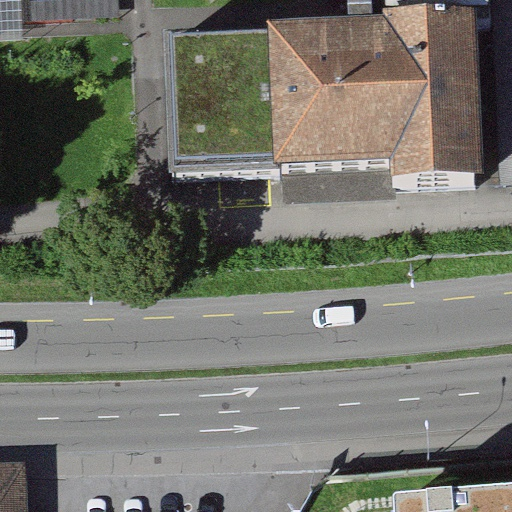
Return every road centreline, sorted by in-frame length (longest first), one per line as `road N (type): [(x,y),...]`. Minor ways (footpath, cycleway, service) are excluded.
road 1 (primary): [(0,424),(136,425),(511,388)]
road 2 (primary): [(511,327),(443,338),(150,353),(0,349)]
